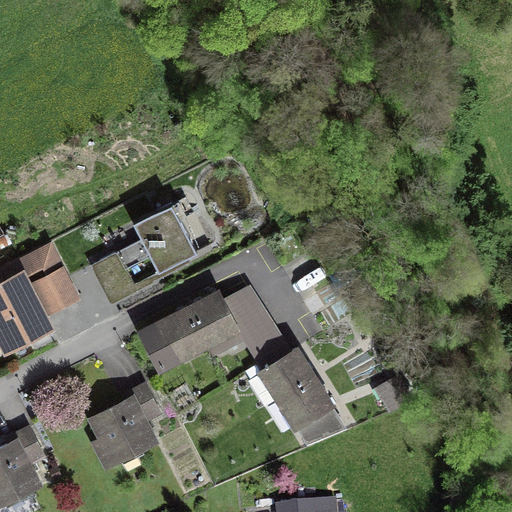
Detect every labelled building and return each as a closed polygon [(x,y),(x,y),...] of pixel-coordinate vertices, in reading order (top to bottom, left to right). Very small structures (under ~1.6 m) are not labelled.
[(144,236),(116,249),(125,268),(154,255),(160,270),(198,253),(176,204),(137,221),(144,236)] [(49,246),(0,269),(0,339),(4,348),(50,326),(26,276),(43,268),(62,307),(76,300),(49,246)] [(219,292),(190,309),(208,343),(213,352),(244,336),(235,321),(227,307),(219,292)] [(251,293),(227,307),(235,321),(260,307),(251,293)] [(268,321),(260,307),(235,321),(244,336),(268,321)] [(190,309),(142,331),(159,367),(208,343),(190,309)] [(268,321),(244,336),(254,352),(278,336),(268,321)] [(278,336),(254,352),(261,363),(246,372),(266,404),(280,395),(313,374),(296,348),(289,352),(278,336)] [(313,374),(280,395),(308,440),(344,427),(313,374)] [(132,399),(92,417),(85,420),(105,463),(155,440),(144,417),(158,411),(146,384),(129,392),(132,399)] [(11,442),(0,448),(0,502),(38,482),(27,461),(43,453),(29,427),(9,437),(11,442)]
